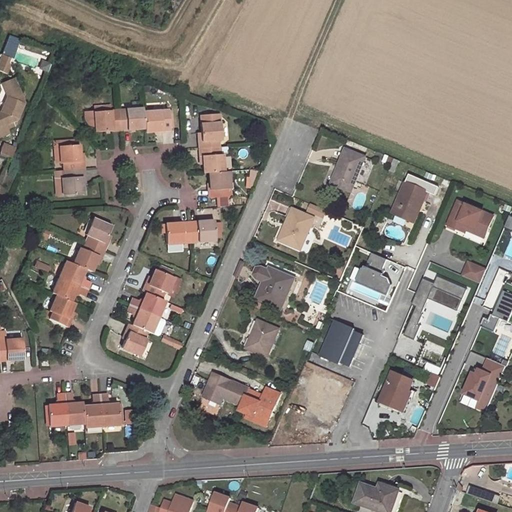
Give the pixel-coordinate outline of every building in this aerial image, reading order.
[(4,56),(1,55),(0,57),(0,71),(6,74),(8,68),(5,63),(8,58),(4,56)] [(8,98),(3,113),(0,114),(0,137),(10,134),(7,130),(15,126),(24,103),(14,79),(2,84),(8,98)] [(143,112),(142,108),(117,110),(119,130),(130,129),(144,128),(143,112)] [(119,130),(117,110),(110,111),(93,112),(84,113),(84,120),(88,125),(94,125),(94,132),(108,131),(119,130)] [(144,128),(144,132),(156,131),(169,130),(168,127),(168,112),(168,111),(143,112),(144,128)] [(197,141),(198,148),(219,147),(218,140),(221,140),(219,114),(198,115),(200,133),(200,140),(197,141)] [(63,163),(63,171),(83,169),(83,161),(79,161),(79,153),(78,145),(74,145),(73,138),(63,139),(63,146),(58,147),(59,163),(63,163)] [(3,145),(0,151),(0,153),(11,158),(15,150),(3,145)] [(202,165),(203,173),(207,173),(223,172),(222,154),(219,155),(219,147),(198,148),(198,157),(201,156),(202,165)] [(338,167),(331,184),(350,192),(355,181),(365,185),(375,161),(346,149),(338,167)] [(394,158),(385,155),(383,160),(391,164),(394,158)] [(84,177),(83,169),(63,171),(54,171),(55,179),(61,178),(62,196),(82,194),(81,186),(81,177),(84,177)] [(223,172),(207,173),(208,186),(210,197),(230,196),(228,172),(223,172)] [(419,209),(427,191),(407,182),(393,214),(410,221),(416,208),(419,209)] [(458,201),(447,225),(464,232),(465,230),(467,225),(476,229),(477,227),(487,232),(493,216),(458,201)] [(319,208),(311,204),(308,211),(316,214),(319,208)] [(326,211),(319,208),(316,214),(323,218),(326,211)] [(414,223),(419,209),(416,208),(410,221),(414,223)] [(289,217),(286,224),(289,226),(282,241),(301,249),(314,218),(292,209),(289,217)] [(84,242),(104,250),(107,243),(104,242),(107,235),(111,226),(92,217),(85,235),(87,236),(84,242)] [(189,222),(189,242),(215,239),(213,220),(199,221),(189,222)] [(165,244),(189,242),(189,222),(178,223),(164,224),(165,233),(165,244)] [(286,224),(279,240),(282,241),(289,226),(286,224)] [(476,229),(467,225),(465,230),(474,233),(484,238),(487,232),(477,227),(476,229)] [(48,234),(42,231),(39,238),(45,240),(48,234)] [(79,247),(72,264),(85,269),(91,272),(94,264),(98,256),(101,257),(104,250),(84,242),(81,249),(79,247)] [(383,269),(387,260),(372,253),(368,263),(370,264),(369,268),(365,267),(364,269),(363,269),(356,283),(386,296),(391,285),(389,280),(383,278),(385,272),(383,269)] [(58,277),(87,289),(90,282),(81,278),(85,269),(72,264),(65,260),(58,277)] [(462,276),(480,284),(486,270),(468,262),(462,276)] [(159,265),(157,271),(170,276),(173,271),(159,265)] [(257,278),(265,281),(269,271),(262,268),(257,269),(256,272),(254,275),(257,278)] [(145,283),(142,291),(145,292),(160,299),(163,292),(166,293),(173,277),(170,276),(157,271),(154,269),(150,278),(148,284),(145,283)] [(265,281),(257,298),(282,309),(294,279),(270,269),(269,271),(265,281)] [(434,282),(423,277),(411,304),(416,306),(404,334),(414,339),(421,324),(418,323),(423,313),(421,313),(428,298),(457,310),(467,288),(437,275),(434,282)] [(58,277),(51,293),(55,295),(70,301),(74,293),(83,296),(87,289),(58,277)] [(180,280),(173,277),(166,293),(173,296),(180,280)] [(511,284),(507,283),(501,296),(504,297),(502,303),(500,302),(494,315),(491,314),(489,319),(484,317),(480,326),(494,332),(500,318),(511,323),(511,284)] [(129,305),(158,317),(165,301),(160,299),(145,292),(141,302),(132,298),(129,305)] [(70,301),(55,295),(48,311),(50,312),(47,319),(67,327),(70,319),(68,318),(70,311),(74,303),(70,301)] [(181,308),(171,303),(169,308),(179,312),(181,308)] [(135,316),(131,325),(146,331),(151,333),(158,317),(129,305),(126,312),(135,316)] [(158,317),(151,333),(155,335),(163,319),(158,317)] [(355,328),(335,320),(319,355),(339,364),(340,362),(350,366),(353,357),(355,357),(361,344),(360,343),(363,334),(354,330),(355,328)] [(278,329),(258,321),(253,333),(247,348),(256,352),(266,357),(278,329)] [(131,325),(128,323),(124,331),(128,332),(124,340),(121,348),(139,356),(146,340),(143,339),(146,331),(131,325)] [(0,360),(12,360),(22,359),(21,339),(5,340),(4,332),(0,331),(0,360)] [(174,343),(161,338),(160,341),(172,346),(174,343)] [(506,366),(488,358),(483,371),(479,370),(477,375),(473,373),(464,393),(480,400),(477,407),(487,411),(506,366)] [(426,384),(433,387),(439,375),(432,372),(426,384)] [(247,395),(249,389),(213,374),(208,386),(204,397),(220,404),(224,398),(242,406),(240,411),(247,414),(255,417),(257,413),(270,418),(281,394),(266,388),(263,395),(260,401),(247,395)] [(393,374),(380,403),(393,408),(401,411),(404,413),(410,398),(413,399),(415,393),(410,390),(413,383),(393,374)] [(317,386),(330,392),(332,389),(334,384),(312,375),(307,387),(316,390),(317,386)] [(316,390),(309,405),(322,411),(331,415),(340,396),(330,392),(317,386),(316,390)] [(263,395),(249,389),(247,395),(260,401),(263,395)] [(65,425),(63,393),(56,394),(56,404),(47,405),(48,426),(65,425)] [(71,393),(63,393),(65,425),(83,424),(82,406),(82,403),(72,403),(71,393)] [(107,394),(99,395),(102,426),(118,424),(117,404),(108,404),(107,394)] [(83,424),(83,427),(102,426),(99,395),(91,395),(92,406),(82,406),(83,424)] [(393,408),(380,403),(379,406),(392,411),(393,408)] [(322,411),(309,405),(307,408),(321,414),(322,411)] [(127,423),(135,422),(134,408),(126,408),(127,423)] [(266,427),(270,418),(257,413),(255,417),(247,414),(246,418),(266,427)] [(149,429),(154,416),(147,414),(141,425),(149,429)] [(400,488),(381,480),(379,484),(384,485),(399,490),(400,488)] [(381,511),(391,511),(399,490),(384,485),(382,491),(377,489),(362,483),(355,503),(381,511)] [(495,497),(467,487),(465,492),(493,502),(495,497)] [(257,511),(259,508),(244,503),(242,508),(229,503),(231,498),(216,493),(209,511),(257,511)] [(161,509),(160,511),(189,511),(193,502),(175,495),(173,504),(164,501),(161,509)]
